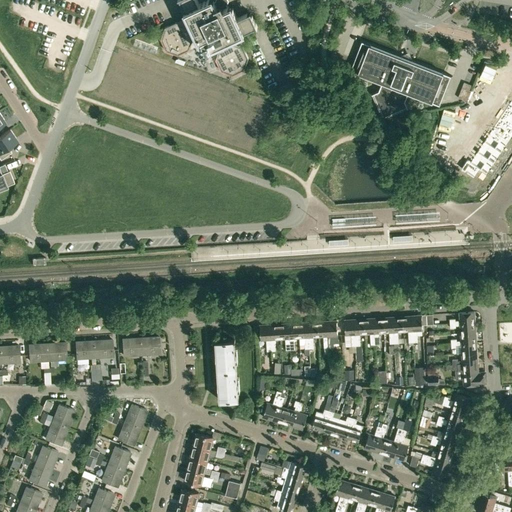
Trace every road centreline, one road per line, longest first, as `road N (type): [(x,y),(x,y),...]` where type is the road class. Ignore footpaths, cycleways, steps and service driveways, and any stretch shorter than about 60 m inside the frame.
road 1 (unclassified): [(64,111),(287,192),(298,214),(285,225),(45,240),(21,223)]
road 2 (residential): [(177,321),(490,299)]
road 3 (residential): [(0,331),(177,321)]
road 4 (residential): [(328,455),(181,411)]
road 5 (residential): [(465,496),(328,455)]
road 6 (residential): [(485,427),(495,393),(490,299)]
road 7 (residential): [(122,511),(170,392)]
road 8 (residential): [(48,511),(91,391)]
